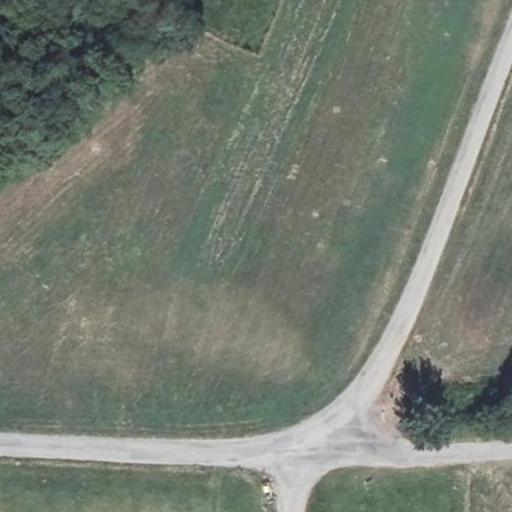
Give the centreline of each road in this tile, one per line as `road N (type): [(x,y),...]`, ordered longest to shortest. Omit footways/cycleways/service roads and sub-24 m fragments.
road 1 (unclassified): [(322,454),(402,322),(511,35)]
road 2 (unclassified): [(0,447),(287,456)]
road 3 (unclassified): [(511,450),(322,454)]
